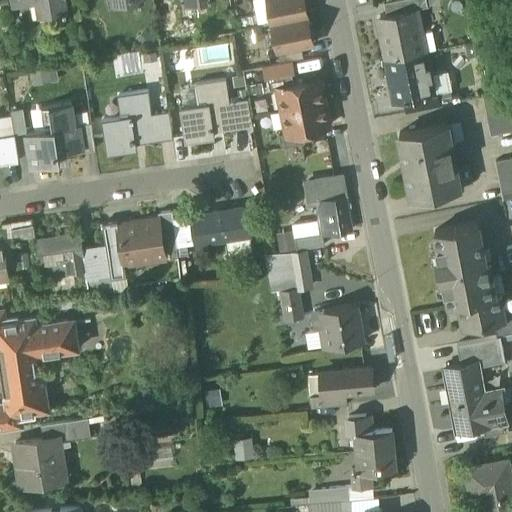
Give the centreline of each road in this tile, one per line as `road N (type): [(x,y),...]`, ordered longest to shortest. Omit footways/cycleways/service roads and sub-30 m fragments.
road 1 (residential): [(434,511),(334,0)]
road 2 (residential): [(0,214),(252,174)]
